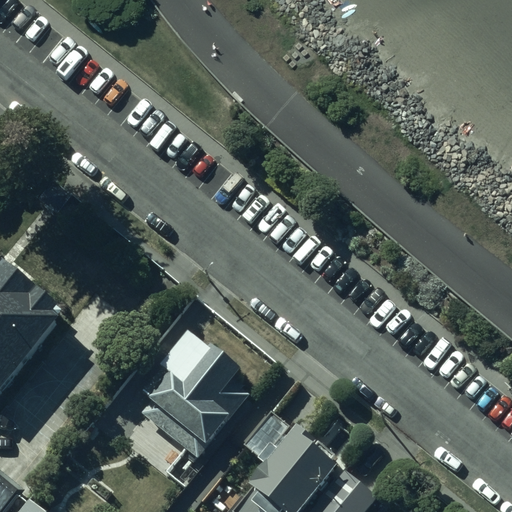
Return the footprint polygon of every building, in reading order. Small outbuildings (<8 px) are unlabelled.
[(58,219),(71,200),(55,189),(42,209),(58,219)] [(11,277),(0,290),(0,419),(73,325),(11,277)] [(251,412),(183,364),(129,439),(197,487),(251,412)] [(305,511),(337,473),(293,438),(247,496),(266,511),(305,511)] [(0,511),(9,511),(25,494),(0,473),(0,511)] [(373,511),(342,487),(322,511),(373,511)] [(44,511),(30,500),(20,511),(44,511)] [(228,511),(217,503),(209,511),(228,511)]
